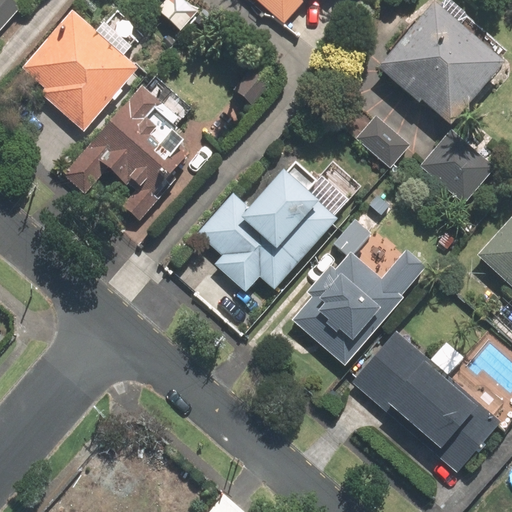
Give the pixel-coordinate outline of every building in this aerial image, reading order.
[(5,0),(0,0),(0,32),(19,11),(5,0)] [(197,17),(176,0),(165,0),(152,16),(180,38),(197,17)] [(245,0),(280,30),(306,0),(245,0)] [(438,0),(432,0),(370,72),(440,132),(505,58),(438,0)] [(133,73),(64,16),(15,73),(39,93),(35,99),(79,136),(133,73)] [(251,65),(226,94),(245,111),(270,82),(251,65)] [(150,76),(59,178),(83,199),(105,174),(130,197),(117,212),(134,227),(193,161),(167,138),(190,112),(150,76)] [(408,150),(372,118),(350,142),(386,174),(408,150)] [(448,132),(414,170),(460,210),(493,172),(448,132)] [(269,295),(333,224),(304,198),(315,186),(291,165),(276,181),(272,177),(244,209),(229,196),(192,238),(217,259),(209,268),(243,297),(255,283),(269,295)] [(511,214),(470,260),(511,297),(506,302),(511,307),(511,214)] [(286,325),(339,372),(424,275),(400,254),(376,282),(350,259),(369,238),(351,223),(329,248),(343,260),(330,274),(325,269),(300,298),(305,302),(286,325)] [(393,335),(348,387),(454,477),(499,425),(393,335)] [(511,467),(498,484),(511,496),(511,467)] [(144,511),(108,480),(79,511),(76,511),(71,507),(66,511),(144,511)]
